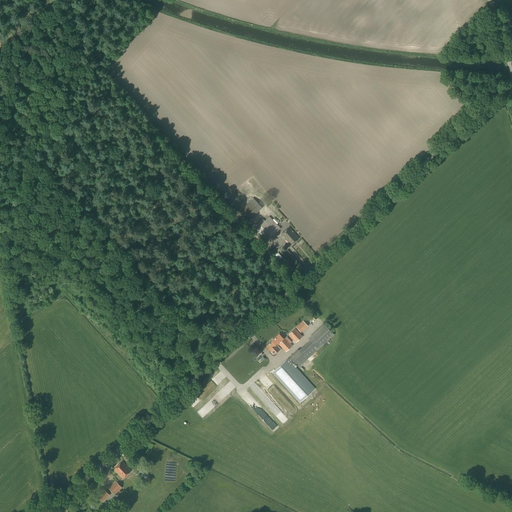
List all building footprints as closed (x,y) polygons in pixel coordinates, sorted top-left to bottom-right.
[(248,221),(262,208),(253,198),(240,211),(248,221)] [(280,228),(269,216),(264,221),(262,219),(254,227),(256,229),(255,229),(266,241),(280,228)] [(285,231),(295,242),(299,239),(289,227),(285,231)] [(291,245),(295,242),(285,231),(281,234),(291,245)] [(303,321),(296,327),(300,332),(307,325),(303,321)] [(299,367),(334,335),(326,326),(324,323),(308,338),(310,341),(299,351),(298,349),(287,359),(272,373),(299,403),(315,389),(293,365),(295,363),(299,367)] [(296,342),(302,336),(295,329),(289,334),(296,342)] [(282,335),(281,334),(280,334),(279,334),(273,339),(273,340),(266,346),(270,352),(271,351),(274,355),(280,350),(276,346),(278,344),(285,352),(292,346),(290,344),(292,342),(287,337),(285,338),(283,339),(281,337),(282,336),(282,335)] [(267,376),(262,381),(281,403),(287,398),(267,376)] [(257,391),(258,392),(257,393),(265,401),(268,398),(259,389),(257,391)] [(218,395),(208,405),(213,410),(222,402),(219,399),(221,398),(218,395)] [(122,479),(131,471),(122,461),(113,469),(122,479)] [(114,495),(122,488),(116,481),(108,488),(114,495)] [(102,502),(109,495),(104,490),(97,497),(102,502)]
